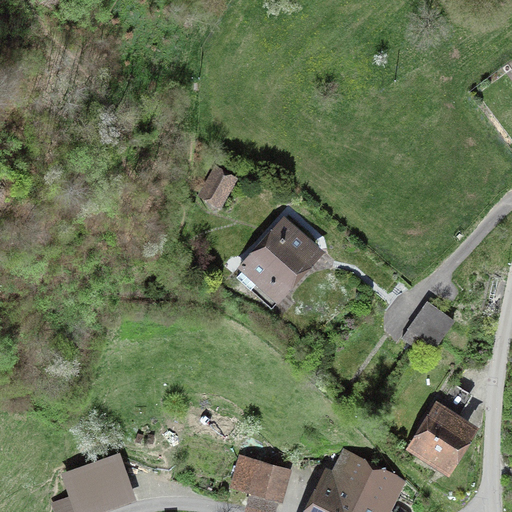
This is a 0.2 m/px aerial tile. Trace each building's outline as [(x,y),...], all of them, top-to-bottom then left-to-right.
[(231,179),(217,171),(203,195),(217,203),(231,179)] [(284,225),(237,277),(267,304),(314,252),(284,225)] [(427,303),(402,338),(410,344),(417,334),(435,347),(453,321),(427,303)] [(446,464),(467,430),(431,407),(419,425),(426,429),(415,446),(446,464)] [(62,475),(74,511),(100,511),(135,500),(120,455),(62,475)] [(376,511),(394,477),(354,457),(339,485),(326,478),(309,511),(376,511)] [(272,511),(284,469),(240,458),(233,486),(253,492),(249,506),(270,511),(272,511)] [(405,499),(413,503),(419,491),(412,487),(405,499)]
